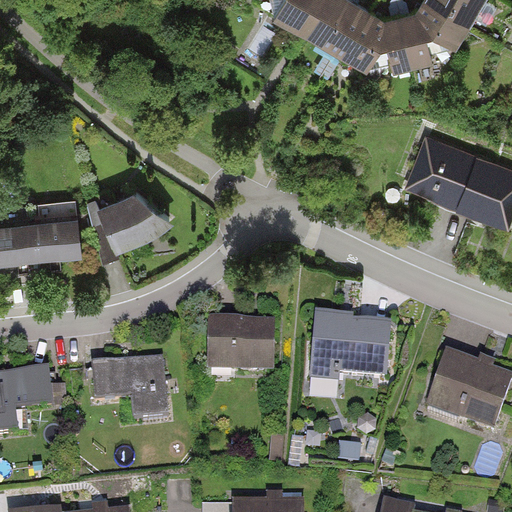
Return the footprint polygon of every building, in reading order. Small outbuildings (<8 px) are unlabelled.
[(257,0),(294,24),(309,0),(257,0)] [(309,0),(294,24),(309,33),(330,0),(309,0)] [(424,0),(417,12),(384,20),(356,2),(352,0),(330,0),(309,33),(369,70),(380,52),(390,50),(395,70),(432,61),(429,39),(439,37),(457,48),(484,0),(424,0)] [(511,229),(511,174),(428,143),(409,193),(511,231),(511,229)] [(137,191),(101,208),(97,199),(89,202),(103,261),(122,257),(117,246),(150,233),(172,217),(137,191)] [(81,254),(77,215),(36,219),(40,258),(81,254)] [(0,262),(40,258),(36,219),(0,223),(0,262)] [(394,325),(316,322),(313,389),(341,391),(342,376),(391,378),(394,325)] [(276,324),(211,325),(212,373),(277,372),(276,324)] [(511,403),(511,377),(446,358),(431,410),(504,431),(511,403)] [(164,363),(95,371),(98,403),(133,400),(136,425),(170,421),(164,363)] [(54,373),(0,378),(0,440),(22,438),(19,412),(58,408),(54,373)] [(452,511),(385,500),(382,511),(452,511)]
